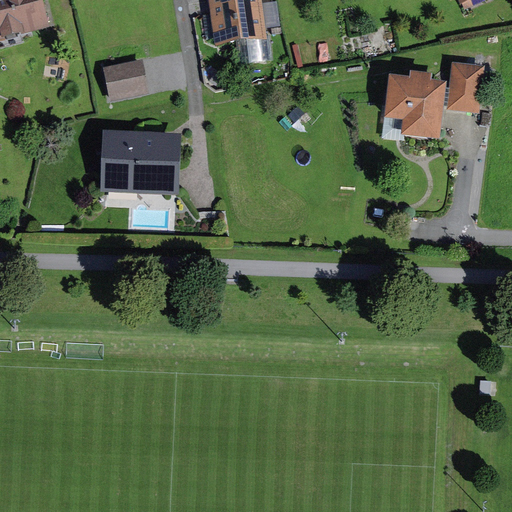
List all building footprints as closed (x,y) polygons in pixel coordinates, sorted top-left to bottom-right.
[(51,0),(0,0),(0,41),(58,27),(51,0)] [(216,0),(225,53),(276,45),(269,0),(216,0)] [(465,0),(471,11),(497,0),(465,0)] [(146,61),(105,68),(111,101),(152,94),(146,61)] [(414,127),(412,144),(451,148),(454,115),(488,118),(493,71),(460,67),(458,91),(442,89),(443,83),(400,78),(395,125),(414,127)] [(190,134),(111,131),(108,192),(188,195),(190,134)]
